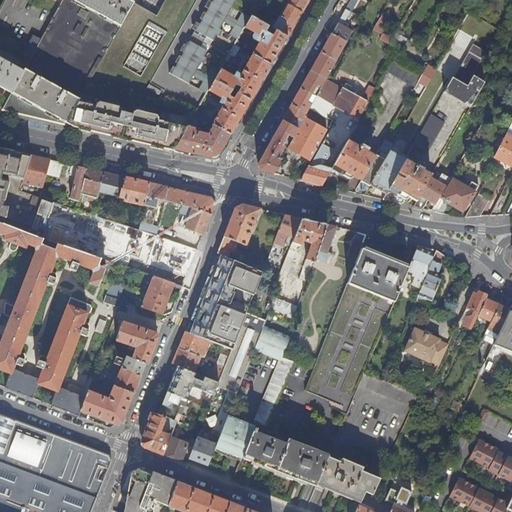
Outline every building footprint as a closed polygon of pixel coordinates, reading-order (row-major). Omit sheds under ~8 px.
[(133,2),(129,0),(62,0),(41,39),(32,56),(24,71),(12,92),(5,106),(3,109),(7,110),(49,120),(65,124),(78,100),(133,2)] [(244,26),(249,17),(242,13),(237,21),(231,17),(227,15),(231,6),(221,0),(212,0),(212,1),(211,0),(209,0),(206,6),(209,7),(242,29),(244,26)] [(235,0),(231,6),(227,15),(231,17),(236,9),(240,0),(235,0)] [(287,0),(286,3),(302,12),(306,6),(308,0),(287,0)] [(343,12),(347,14),(349,11),(351,11),(357,0),(350,0),(346,7),(343,12)] [(286,3),(279,15),(295,24),(298,18),(302,12),(286,3)] [(200,17),(202,18),(219,29),(224,20),(229,23),(234,26),(229,35),(236,40),(242,29),(209,7),(206,12),(204,11),(200,17)] [(349,25),(348,22),(344,20),(347,14),(343,12),(337,23),(347,28),(349,25)] [(244,26),(254,32),(252,35),(253,38),(259,42),(252,54),(271,65),(277,54),(287,37),(275,30),(272,35),(265,31),(268,25),(250,15),(249,17),(244,26)] [(272,27),(275,30),(287,37),(290,33),(295,24),(279,15),(272,27)] [(374,28),(382,32),(390,20),(381,15),(374,28)] [(194,28),(213,40),(216,34),(218,36),(221,30),(219,29),(202,18),(200,23),(197,22),(194,28)] [(221,30),(223,31),(229,23),(224,20),(219,29),(221,30)] [(347,28),(337,23),(332,33),(346,41),(352,31),(347,28)] [(400,47),(406,37),(395,31),(392,38),(390,41),(400,47)] [(392,38),(383,32),(380,37),(389,42),(390,41),(392,38)] [(336,60),(346,41),(332,33),(325,44),(321,51),(336,60)] [(24,52),(32,56),(41,39),(34,35),(24,52)] [(201,61),(203,63),(206,58),(204,56),(208,51),(190,40),(187,45),(185,43),(182,49),(184,51),(201,61)] [(476,70),(486,53),(472,45),(469,50),(454,78),(467,85),(473,75),(476,70)] [(178,62),(211,84),(214,79),(218,72),(210,68),(205,76),(200,73),(196,70),(201,61),(184,51),(181,56),(179,54),(175,61),(178,62)] [(326,78),(336,60),(321,51),(316,60),(311,70),(326,78)] [(234,77),(220,69),(218,72),(214,79),(251,100),(260,84),(271,65),(252,54),(240,75),(236,72),(234,77)] [(422,73),(394,57),(387,70),(415,86),(418,81),(422,73)] [(0,85),(12,92),(24,71),(0,58),(0,85)] [(203,63),(201,61),(196,70),(200,73),(205,64),(203,63)] [(198,90),(205,95),(208,89),(211,84),(178,62),(175,67),(173,65),(169,72),(188,84),(194,75),(198,78),(203,82),(198,90)] [(430,74),(432,76),(437,69),(428,63),(422,73),(418,81),(424,84),(430,74)] [(326,78),(311,70),(304,82),(301,88),(316,96),(326,78)] [(198,78),(194,75),(188,84),(192,87),(198,78)] [(452,77),(444,91),(464,103),(465,101),(471,104),(484,82),(473,75),(467,85),(454,78),(452,77)] [(334,102),(343,87),(326,78),(316,96),(310,107),(327,116),(333,105),(333,104),(334,102)] [(211,84),(208,89),(222,97),(219,101),(223,104),(212,123),(213,124),(231,134),(240,119),(251,100),(214,79),(211,84)] [(369,101),(376,88),(370,85),(363,98),(355,94),(358,89),(346,82),(343,87),(334,102),(333,104),(333,105),(357,119),(368,101),(369,101)] [(310,107),(316,96),(301,88),(295,97),(292,104),(307,112),(310,107)] [(145,143),(174,149),(187,127),(158,120),(158,117),(157,114),(136,109),(133,111),(132,113),(121,111),(121,108),(119,105),(99,100),(96,102),(95,105),(78,100),(65,124),(70,125),(108,134),(145,143)] [(205,107),(200,104),(194,113),(199,116),(205,107)] [(307,112),(292,104),(287,112),(283,120),(298,128),(307,112)] [(327,117),(327,116),(310,107),(327,117)] [(288,146),(311,158),(327,128),(307,117),(309,113),(307,112),(298,128),(293,136),(288,146)] [(201,120),(202,118),(199,116),(194,113),(187,127),(174,149),(206,157),(212,158),(219,155),(231,134),(213,124),(207,134),(198,131),(198,129),(195,128),(197,122),(199,119),(201,120)] [(432,113),(415,143),(428,151),(445,121),(432,113)] [(273,172),(283,154),(281,153),(285,146),(283,145),(285,141),(286,142),(290,135),(293,136),(298,128),(283,120),(268,145),(258,163),(261,170),(273,172)] [(497,157),(511,164),(511,120),(504,136),(500,144),(491,161),(494,162),(497,157)] [(309,165),(308,165),(300,179),(314,182),(323,184),(332,168),(325,164),(337,144),(336,142),(326,136),(314,159),(309,165)] [(347,140),(332,168),(341,173),(343,173),(345,170),(361,179),(375,156),(367,152),(369,147),(366,146),(368,143),(363,140),(359,147),(347,140)] [(0,214),(31,225),(40,197),(20,190),(22,182),(43,187),(47,174),(51,160),(34,156),(5,149),(0,147),(0,214)] [(407,157),(391,148),(388,154),(385,159),(371,183),(386,193),(405,160),(407,157)] [(361,179),(361,180),(370,185),(371,183),(385,159),(388,154),(379,149),(375,156),(361,179)] [(59,177),(63,162),(51,160),(47,174),(59,177)] [(405,160),(386,193),(383,198),(400,202),(405,201),(407,196),(412,198),(417,200),(430,177),(431,175),(427,173),(423,170),(424,168),(420,165),(422,162),(420,160),(418,160),(415,166),(405,160)] [(79,201),(81,193),(86,168),(78,166),(70,199),(79,201)] [(87,198),(96,200),(103,172),(97,171),(86,168),(81,193),(87,195),(87,198)] [(124,200),(144,205),(150,183),(126,177),(103,172),(96,200),(92,215),(98,216),(104,192),(125,197),(124,200)] [(430,177),(417,200),(414,206),(423,208),(428,199),(435,203),(444,188),(445,186),(430,177)] [(473,194),(474,191),(452,179),(446,189),(444,188),(435,203),(431,210),(442,212),(449,202),(462,210),(470,197),(471,197),(472,196),(473,195),(473,194)] [(144,205),(140,221),(147,223),(153,197),(165,200),(168,187),(159,185),(150,183),(144,205)] [(165,200),(192,208),(211,213),(215,204),(211,197),(199,194),(195,193),(168,187),(165,200)] [(40,197),(51,201),(54,192),(42,189),(40,197)] [(489,199),(478,193),(465,216),(480,215),(489,199)] [(92,215),(51,201),(40,197),(31,225),(28,233),(43,239),(57,244),(101,258),(104,260),(110,262),(120,233),(126,235),(128,226),(98,216),(92,215)] [(223,255),(228,257),(231,251),(234,252),(238,242),(246,245),(261,209),(242,204),(236,207),(218,253),(223,255)] [(185,228),(203,235),(205,228),(211,213),(192,208),(185,228)] [(285,214),(279,231),(295,237),(302,218),(294,216),(285,214)] [(295,237),(282,268),(289,271),(297,252),(299,253),(303,240),(312,243),(299,279),(307,282),(315,259),(327,224),(317,222),(302,218),(295,237)] [(165,239),(168,230),(158,227),(147,223),(140,221),(138,230),(165,239)] [(51,404),(79,415),(80,411),(86,397),(77,394),(80,388),(69,383),(66,390),(59,387),(80,334),(86,336),(89,330),(82,327),(88,313),(91,312),(92,308),(91,305),(71,297),(45,362),(39,360),(36,366),(43,369),(39,379),(32,376),(35,370),(23,366),(21,372),(16,370),(17,366),(15,366),(16,363),(23,366),(25,360),(18,357),(25,339),(47,282),(54,285),(57,279),(50,276),(54,266),(53,266),(56,258),(59,256),(63,257),(63,258),(72,262),(69,269),(76,272),(79,265),(87,268),(88,267),(93,269),(93,274),(90,282),(99,286),(105,268),(99,265),(101,258),(57,244),(55,250),(41,244),(43,239),(28,233),(0,222),(0,232),(5,235),(4,239),(26,247),(27,243),(36,247),(36,251),(5,332),(0,343),(0,369),(11,373),(5,387),(33,397),(38,384),(56,391),(51,404)] [(327,224),(315,259),(329,264),(333,254),(328,252),(337,227),(327,224)] [(362,248),(367,234),(358,232),(347,259),(355,263),(357,258),(358,258),(362,248)] [(126,235),(120,233),(110,262),(116,264),(126,235)] [(409,268),(408,270),(414,273),(413,275),(416,276),(412,284),(421,288),(425,279),(423,278),(433,254),(418,247),(409,268)] [(348,283),(395,302),(408,270),(409,268),(362,248),(358,258),(357,258),(355,263),(348,283)] [(437,250),(425,279),(421,288),(414,305),(427,310),(431,300),(432,301),(442,277),(437,275),(442,264),(441,264),(445,255),(437,251),(437,250)] [(233,349),(247,312),(263,271),(228,257),(223,255),(191,333),(211,341),(233,349)] [(110,262),(104,260),(103,264),(116,269),(117,264),(116,264),(110,262)] [(115,271),(105,268),(99,286),(109,290),(109,289),(112,280),(115,271)] [(174,283),(154,277),(148,292),(168,299),(174,283)] [(121,300),(126,284),(112,280),(109,289),(109,290),(106,296),(121,300)] [(168,299),(148,292),(142,307),(162,314),(168,299)] [(473,292),(467,307),(475,311),(474,314),(471,314),(466,325),(473,328),(478,315),(480,313),(487,297),(487,296),(479,292),(478,295),(473,292)] [(119,308),(121,301),(121,300),(106,296),(104,303),(119,308)] [(298,306),(271,296),(266,308),(271,310),(294,319),(298,306)] [(498,305),(500,302),(487,297),(480,313),(478,315),(491,321),(498,305)] [(510,310),(498,305),(491,321),(487,331),(498,336),(510,310)] [(498,336),(494,345),(511,351),(511,311),(510,310),(498,336)] [(210,408),(195,445),(190,458),(209,465),(214,451),(226,421),(254,352),(263,328),(266,320),(247,312),(233,349),(230,357),(226,366),(220,382),(215,395),(212,403),(210,408)] [(333,316),(306,392),(343,405),(346,405),(351,391),(351,392),(360,367),(360,360),(353,357),(348,372),(349,350),(354,335),(372,336),(351,328),(342,328),(340,327),(342,322),(332,321),(333,316)] [(134,354),(133,359),(134,359),(146,364),(147,364),(153,351),(158,337),(156,333),(122,322),(116,340),(125,343),(123,350),(134,354)] [(256,422),(257,422),(267,427),(295,362),(283,357),(291,339),(263,328),(254,352),(258,354),(258,355),(262,356),(262,355),(280,362),(256,422)] [(431,361),(440,365),(449,345),(440,341),(441,340),(415,329),(405,351),(430,362),(431,361)] [(201,356),(204,357),(211,341),(191,333),(187,331),(183,339),(180,347),(201,356)] [(178,365),(194,372),(201,356),(180,347),(177,356),(174,363),(178,365)] [(223,354),(219,363),(226,366),(230,357),(223,354)] [(95,373),(98,364),(86,360),(82,369),(95,373)] [(218,363),(212,379),(220,382),(226,366),(219,363),(218,363)] [(178,365),(168,391),(187,399),(188,399),(193,387),(195,386),(215,395),(220,382),(212,379),(205,376),(203,381),(195,377),(194,377),(194,376),(196,372),(194,372),(178,365)] [(115,385),(114,385),(134,393),(138,384),(141,375),(130,370),(122,367),(115,385)] [(418,395),(383,381),(364,373),(360,384),(413,407),(418,395)] [(105,397),(88,391),(86,397),(80,411),(116,425),(123,422),(128,408),(134,393),(114,385),(109,399),(106,398),(107,395),(105,395),(105,397)] [(88,391),(80,388),(77,394),(86,397),(88,391)] [(158,414),(178,422),(184,406),(186,406),(188,405),(189,403),(188,401),(187,400),(187,399),(168,391),(158,414)] [(204,399),(201,404),(210,408),(212,403),(204,399)] [(464,407),(454,402),(451,409),(461,413),(464,407)] [(489,413),(484,410),(479,420),(484,423),(489,413)] [(165,454),(172,436),(178,422),(158,414),(154,412),(143,440),(146,447),(153,449),(165,454)] [(0,511),(90,511),(109,467),(111,461),(108,455),(0,414),(0,511)] [(251,437),(253,431),(226,421),(214,451),(241,462),(243,457),(251,437)] [(243,457),(317,486),(318,482),(329,457),(330,456),(289,440),(287,444),(256,432),(257,428),(256,427),(243,457)] [(182,461),(184,456),(189,443),(172,436),(165,454),(177,459),(182,461)] [(511,481),(511,458),(499,451),(500,450),(480,439),(470,458),(490,468),(489,470),(511,481)] [(189,443),(184,456),(190,458),(195,445),(189,443)] [(373,494),(381,478),(362,470),(363,467),(343,458),(341,462),(329,457),(318,482),(362,501),(366,491),(373,494)] [(154,511),(158,502),(168,506),(169,506),(179,481),(163,475),(150,470),(149,472),(137,468),(136,467),(134,468),(133,470),(125,511),(154,511)] [(480,511),(504,511),(509,503),(460,478),(450,496),(480,511)] [(179,481),(169,506),(183,511),(257,511),(250,509),(199,489),(179,481)] [(428,509),(433,497),(427,494),(421,505),(428,509)] [(371,508),(361,503),(356,511),(375,511),(374,511),(375,510),(371,508)] [(412,511),(394,503),(390,511),(412,511)]
